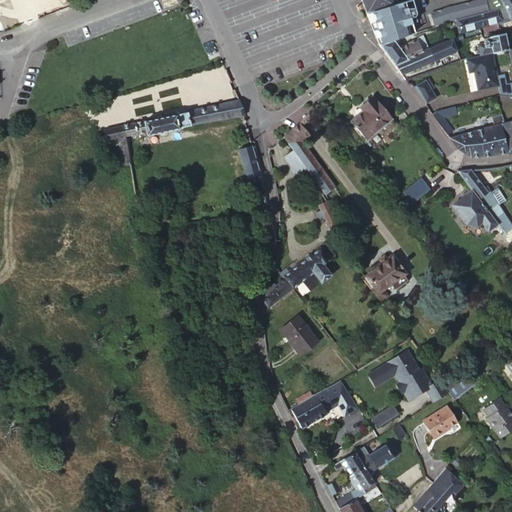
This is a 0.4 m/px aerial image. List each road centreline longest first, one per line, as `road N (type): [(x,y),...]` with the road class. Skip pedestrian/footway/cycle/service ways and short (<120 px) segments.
road 1 (residential): [(335,511),(261,361),(257,308),(273,217),(255,121)]
road 2 (residential): [(363,46),(460,158)]
road 3 (residential): [(363,46),(292,106),(255,121)]
road 4 (residential): [(255,121),(205,0)]
